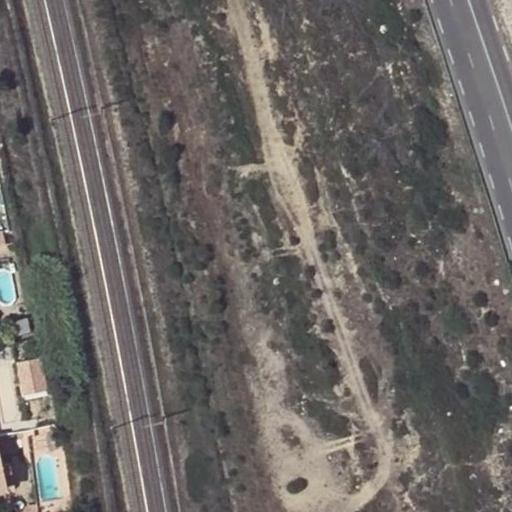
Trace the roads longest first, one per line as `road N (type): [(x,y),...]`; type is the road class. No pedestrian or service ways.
road 1 (track): [(233,0),(338,331),(385,447),(387,470),(341,511)]
road 2 (primary): [(466,0),(511,141)]
